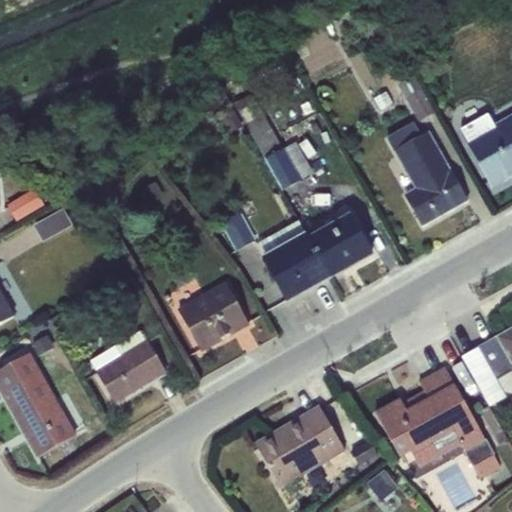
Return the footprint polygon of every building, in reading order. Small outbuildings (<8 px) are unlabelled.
[(252,72),(247,75),(251,83),(257,80),(258,81),(271,73),(264,62),(251,70),(252,72)] [(414,76),(398,86),(418,122),(435,113),(414,76)] [(254,97),(237,106),(283,192),(314,174),(307,161),(317,155),(308,140),(298,146),(296,143),(283,150),(254,97)] [(488,114),(461,130),(494,187),(495,190),(511,180),(511,115),(495,126),(488,114)] [(415,123),(387,138),(415,189),(405,195),(423,227),(468,202),(429,132),(422,136),(415,123)] [(156,182),(139,192),(148,207),(165,197),(156,182)] [(35,189),(8,206),(17,222),(45,206),(35,189)] [(63,211),(35,227),(44,242),(71,226),(63,211)] [(240,213),(221,223),(237,251),(256,241),(240,213)] [(373,255),(350,214),(308,237),(332,278),(373,255)] [(299,221),(258,244),(265,257),(263,258),(288,303),(332,278),(308,237),(299,221)] [(178,310),(201,351),(249,324),(225,283),(178,310)] [(124,287),(110,295),(119,311),(134,303),(129,294),(132,293),(128,286),(124,288),(124,287)] [(0,289),(0,325),(15,317),(0,289)] [(511,329),(499,337),(498,337),(498,338),(478,349),(477,349),(504,394),(511,394),(511,329)] [(141,331),(90,362),(115,403),(166,372),(141,331)] [(48,336),(33,344),(40,357),(55,348),(48,336)] [(2,358),(7,367),(29,355),(24,346),(2,358)] [(504,394),(477,349),(461,358),(490,408),(507,398),(504,394)] [(7,367),(0,371),(0,387),(39,457),(75,437),(29,355),(7,367)] [(401,399),(375,413),(401,460),(412,453),(421,468),(461,446),(481,479),(501,468),(494,456),(495,455),(487,440),(486,440),(445,368),(419,382),(429,400),(408,411),(401,399)] [(306,421),(258,448),(281,488),(345,450),(320,407),(303,417),(306,421)] [(503,431),(489,407),(481,411),(495,436),(503,431)] [(306,421),(303,417),(255,444),(258,448),(306,421)] [(370,439),(350,452),(359,468),(380,455),(370,439)] [(385,471),(367,485),(381,503),(399,489),(385,471)]
